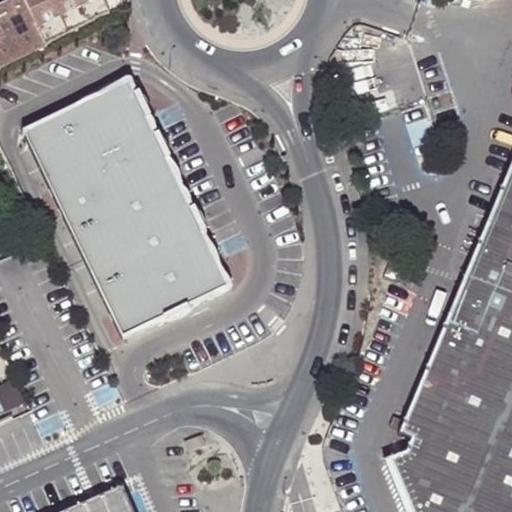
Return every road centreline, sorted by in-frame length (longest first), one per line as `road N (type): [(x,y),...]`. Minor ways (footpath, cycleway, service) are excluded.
road 1 (unclassified): [(0,488),(186,406),(219,405),(287,424)]
road 2 (unclassified): [(287,424),(321,328),(326,281),(315,185)]
road 3 (unclassified): [(224,69),(269,105),(315,185)]
road 4 (unclassified): [(315,185),(305,41)]
